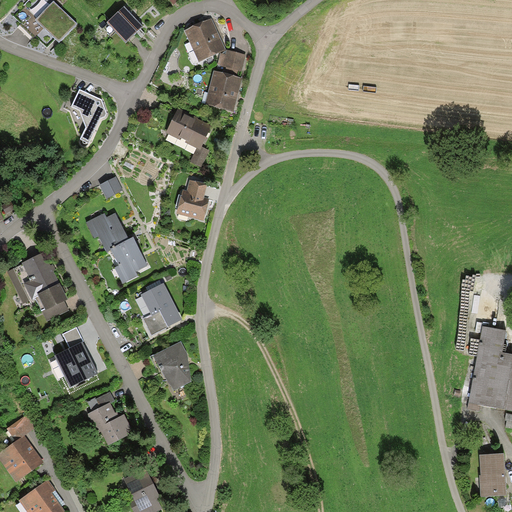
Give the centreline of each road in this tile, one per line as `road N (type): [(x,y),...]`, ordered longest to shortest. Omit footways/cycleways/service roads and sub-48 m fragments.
road 1 (residential): [(218,205),(265,163),(291,155),(361,157),(388,178),(402,214),(441,448),(460,511)]
road 2 (residential): [(43,209),(142,408),(186,483),(207,501)]
road 3 (residential): [(218,205),(202,312),(219,442),(207,501)]
road 4 (track): [(202,312),(242,321),(253,333),(307,454),(318,511)]
road 5 (residential): [(265,42),(218,205)]
road 6 (residential): [(43,209),(103,156),(132,96)]
road 7 (residential): [(132,96),(0,39)]
road 8 (residential): [(132,96),(175,13),(223,6)]
